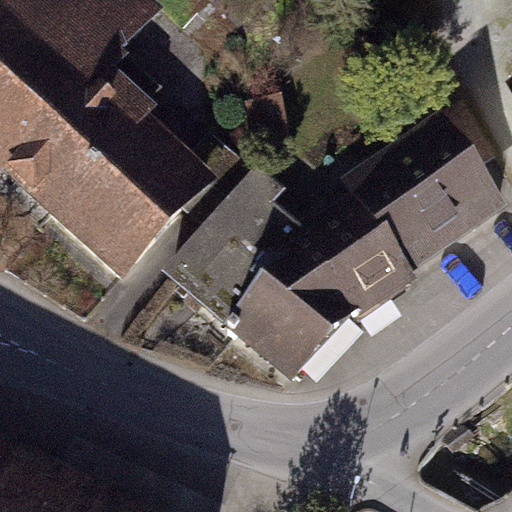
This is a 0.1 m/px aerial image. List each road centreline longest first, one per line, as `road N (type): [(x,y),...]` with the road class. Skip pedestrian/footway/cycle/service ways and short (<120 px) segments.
road 1 (tertiary): [(358,442),(259,434),(0,338)]
road 2 (tertiary): [(511,329),(474,365),(358,442)]
